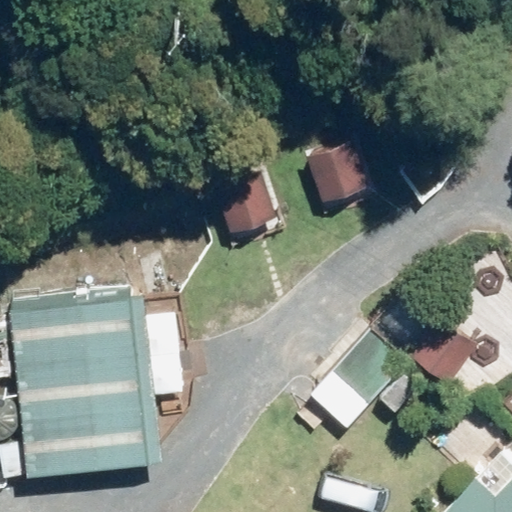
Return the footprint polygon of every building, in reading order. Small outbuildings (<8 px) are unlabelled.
[(497,383),(511,367),(511,347),(432,269),(408,294),(451,336),(443,345),(483,384),(490,376),(497,383)] [(153,445),(137,279),(14,292),(32,457),(153,445)] [(333,369),(369,404),(410,362),(372,327),(333,369)] [(408,372),(387,395),(401,408),(422,384),(408,372)] [(511,511),(511,457),(506,452),(445,511),(511,511)]
